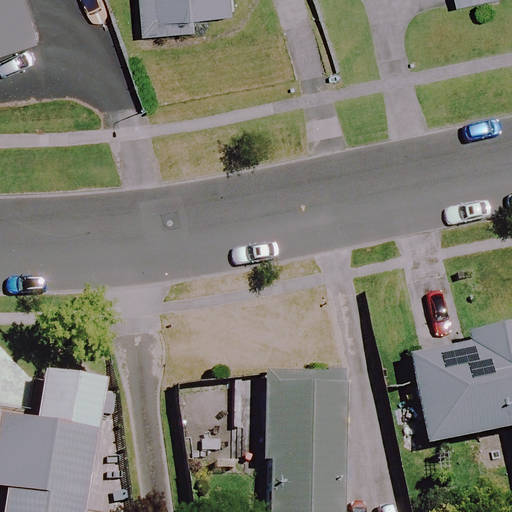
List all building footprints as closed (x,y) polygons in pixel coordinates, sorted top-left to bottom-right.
[(0,0),(0,56),(40,46),(27,0),(0,0)] [(236,17),(234,0),(148,0),(151,37),(199,33),(199,20),(236,17)] [(511,340),(408,362),(426,448),(511,429),(511,340)] [(85,511),(97,385),(35,380),(31,429),(0,426),(0,491),(3,491),(1,511),(85,511)] [(341,511),(340,384),(266,385),(266,511),(341,511)]
